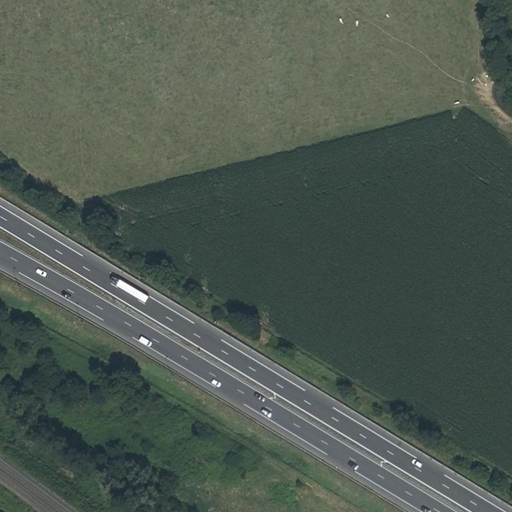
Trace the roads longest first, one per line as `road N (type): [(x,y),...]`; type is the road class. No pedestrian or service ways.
road 1 (motorway): [(490,511),(0,218)]
road 2 (motorway): [(0,251),(439,511)]
